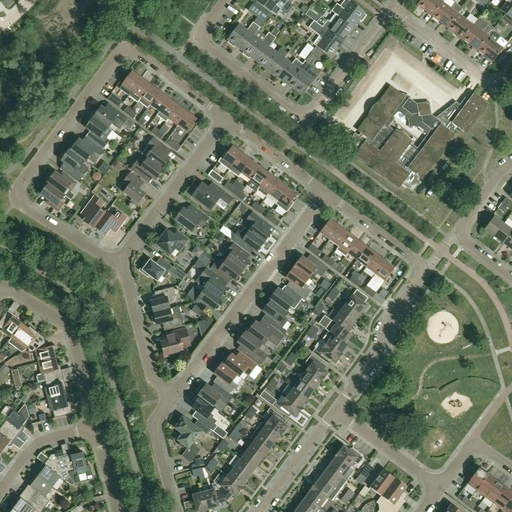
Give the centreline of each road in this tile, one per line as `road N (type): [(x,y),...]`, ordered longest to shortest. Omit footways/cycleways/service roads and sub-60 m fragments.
road 1 (residential): [(391,9),(304,116),(203,45),(201,30),(225,0)]
road 2 (residential): [(120,259),(103,257),(17,198),(24,177),(126,48)]
road 3 (residential): [(171,397),(325,193)]
road 4 (residential): [(94,426),(67,325),(2,286)]
road 5 (residential): [(120,259),(226,119)]
road 6 (residential): [(335,410),(427,270)]
road 7 (residential): [(171,397),(153,385),(120,259)]
road 8 (residential): [(391,9),(488,82),(511,66)]
road 9 (residential): [(438,488),(335,410)]
road 10 (residential): [(427,270),(325,193)]
road 11 (residential): [(259,511),(335,410)]
road 12 (residential): [(325,193),(226,119)]
road 13 (residential): [(226,119),(126,48)]
road 14 (residential): [(174,511),(153,431),(171,397)]
road 15 (residential): [(0,491),(45,439),(94,426)]
